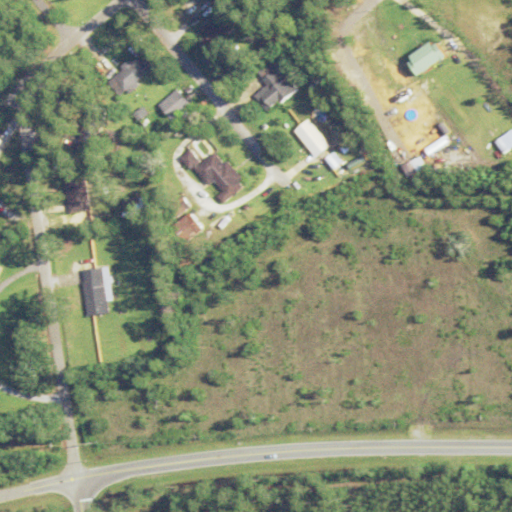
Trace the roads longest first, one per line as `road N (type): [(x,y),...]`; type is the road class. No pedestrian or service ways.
road 1 (residential): [(76,482),(24,118),(46,67),(122,0)]
road 2 (secondary): [(76,482),(268,454),(511,448)]
road 3 (residential): [(291,192),(133,0)]
